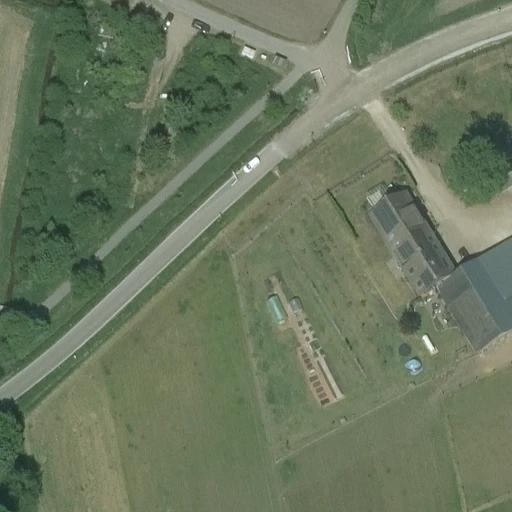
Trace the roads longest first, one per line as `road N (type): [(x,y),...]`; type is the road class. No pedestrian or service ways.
road 1 (secondary): [(0,402),(74,343),(245,178),(347,99)]
road 2 (secondary): [(347,99),(426,54),(511,22)]
road 3 (unclassified): [(164,0),(322,68)]
